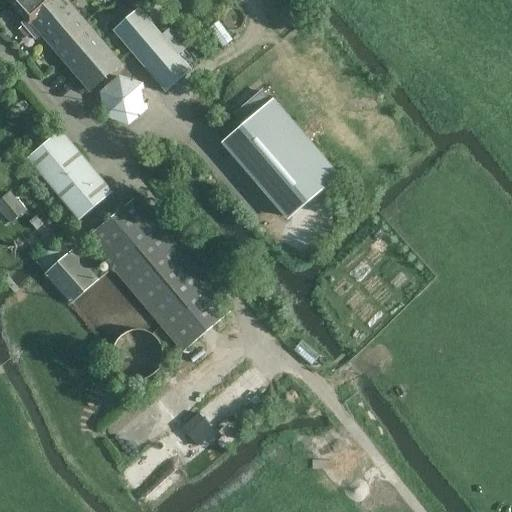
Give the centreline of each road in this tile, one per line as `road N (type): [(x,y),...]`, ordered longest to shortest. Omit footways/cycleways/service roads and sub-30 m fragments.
road 1 (track): [(372,452),(138,187),(58,117)]
road 2 (track): [(420,511),(372,452),(273,511)]
